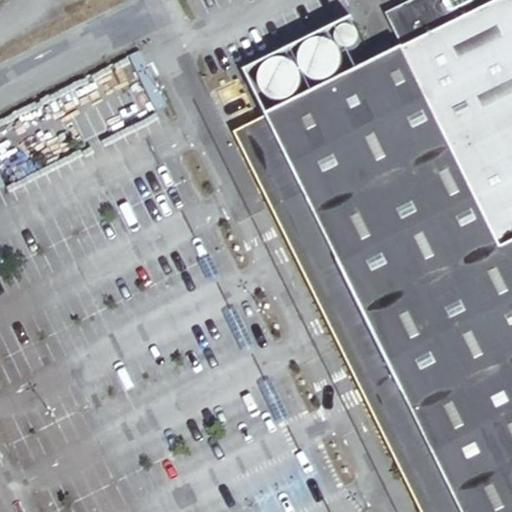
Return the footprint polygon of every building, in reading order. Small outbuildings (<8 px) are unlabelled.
[(511,0),(421,0),(389,16),(405,52),(376,66),(476,268),(511,249),(511,0)] [(361,44),(361,42),(361,39),(358,35),(356,32),(353,31),(350,30),(347,31),(345,31),(343,32),(342,33),(340,34),(339,37),(338,39),(337,43),(338,45),(339,48),(340,50),(342,51),(345,53),(347,54),(350,54),(353,53),(356,52),(358,50),(359,48),(361,44)] [(394,53),(388,40),(370,49),(376,62),(394,53)] [(313,86),(316,87),(319,88),(322,88),(326,87),(332,85),(335,84),(339,80),(341,77),(342,73),(343,69),(344,66),(343,62),(342,57),(340,54),(339,53),(337,50),(334,48),(331,46),(327,45),(323,44),(319,44),(316,45),(311,47),(308,49),(306,51),(303,55),(302,57),(301,61),(300,64),(300,68),(301,72),(303,76),(305,79),(308,83),(313,86)] [(304,86),(304,84),(303,81),(302,78),(301,75),(298,72),(297,70),(292,67),(289,65),(285,64),(281,64),(278,65),(273,66),(269,69),(265,72),(263,76),(260,83),(260,86),(261,91),(263,96),(265,99),(268,103),(272,105),(277,107),(281,108),(285,108),(290,106),(293,105),(296,103),(298,101),(300,98),(302,95),(303,92),(304,88),(304,86)] [(376,66),(268,119),(318,221),(295,232),(329,301),(325,303),(396,447),(391,450),(421,511),(511,511),(511,249),(476,268),(376,66)] [(235,136),(391,450),(396,447),(325,303),(329,301),(295,232),(318,221),(268,119),(235,136)]
